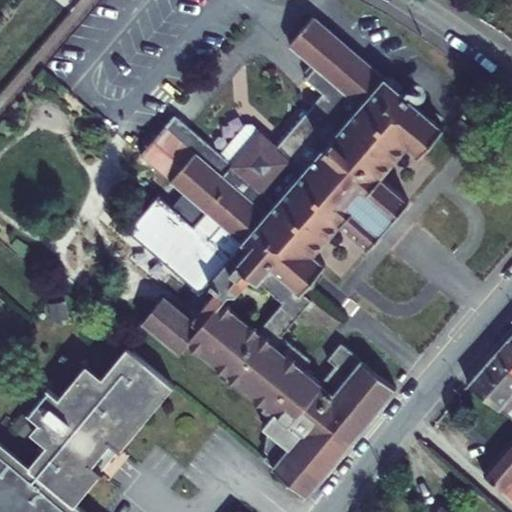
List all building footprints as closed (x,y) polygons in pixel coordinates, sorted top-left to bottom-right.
[(127,232),(200,294),(229,259),(208,241),(220,226),(299,293),(324,265),(311,254),(338,223),(367,248),(408,201),(378,176),(405,144),(418,155),(442,128),(400,92),(400,88),(388,78),(382,78),(312,16),(288,44),(315,67),(305,78),(322,93),(276,146),(251,124),(246,125),(220,154),(174,115),(140,156),(169,181),(205,212),(193,227),(157,195),(127,232)] [(220,226),(208,241),(229,259),(200,294),(202,296),(184,317),(164,301),(143,327),(178,357),(188,344),(264,407),(261,411),(271,419),(263,429),(270,433),(266,438),(263,452),(266,454),(261,460),(305,498),(396,389),(341,344),(328,361),(336,367),(318,387),(300,371),(308,361),(279,337),(309,302),(299,293),(220,226)] [(511,344),(508,341),(495,356),(511,370),(511,344)] [(0,511),(83,511),(74,504),(100,471),(92,465),(109,444),(117,451),(171,384),(127,348),(102,379),(87,366),(61,399),(50,391),(29,416),(40,425),(33,432),(48,445),(30,468),(0,443),(0,511)] [(511,370),(495,356),(481,371),(511,397),(511,370)] [(511,397),(481,371),(468,386),(511,421),(511,397)] [(511,445),(486,478),(511,499),(511,445)]
